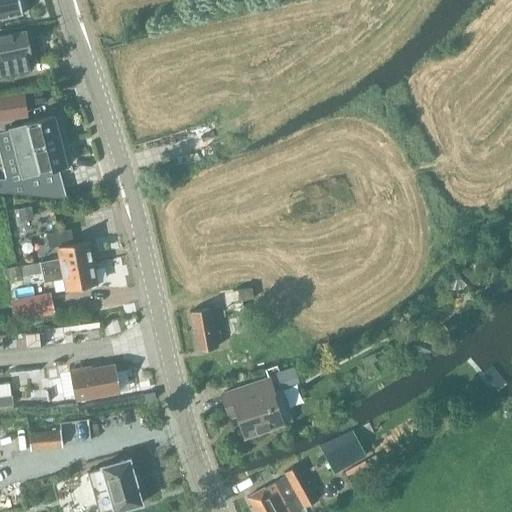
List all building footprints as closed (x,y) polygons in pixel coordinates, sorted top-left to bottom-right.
[(0,0),(0,14),(22,10),(21,6),(24,4),(22,0),(0,0)] [(0,76),(30,71),(28,62),(23,63),(22,58),(31,56),(26,31),(0,36),(0,76)] [(0,118),(27,114),(24,91),(0,94),(0,118)] [(9,127),(15,152),(30,148),(61,141),(58,131),(64,130),(61,117),(55,118),(54,115),(9,127)] [(30,148),(15,152),(21,177),(21,178),(38,174),(67,166),(67,163),(72,161),(69,149),(63,150),(61,141),(30,148)] [(21,178),(21,177),(14,177),(13,189),(37,190),(38,174),(21,178)] [(32,206),(19,209),(21,221),(35,218),(32,206)] [(18,267),(4,270),(6,280),(36,274),(42,272),(93,262),(89,240),(73,244),(57,247),(60,258),(40,262),(40,263),(33,264),(18,267)] [(93,262),(42,272),(43,277),(44,282),(64,278),(66,290),(97,284),(93,262)] [(460,262),(454,268),(460,274),(466,268),(460,262)] [(498,275),(484,289),(485,291),(491,296),(505,282),(498,275)] [(252,298),(251,287),(235,290),(236,300),(252,298)] [(485,291),(478,298),(484,303),(491,296),(485,291)] [(11,299),(15,320),(54,312),(50,292),(11,299)] [(214,330),(210,308),(190,312),(197,351),(218,347),(216,340),(221,339),(219,329),(214,330)] [(416,341),(413,349),(430,356),(433,348),(416,341)] [(71,370),(76,399),(118,391),(114,365),(87,370),(87,367),(71,370)] [(293,366),(276,372),(280,385),(281,388),(292,385),(299,383),(293,366)] [(274,391),(269,378),(222,394),(227,409),(234,406),(245,437),(283,424),(272,392),(274,391)] [(153,391),(145,393),(145,397),(146,401),(155,399),(153,391)] [(0,406),(13,405),(12,394),(11,394),(0,395),(0,406)] [(46,448),(62,447),(61,431),(29,434),(29,440),(31,450),(46,448)] [(356,437),(324,455),(334,472),(366,455),(356,437)] [(102,468),(87,472),(98,511),(104,511),(114,509),(115,511),(117,510),(116,510),(140,504),(142,503),(141,501),(137,488),(138,488),(137,486),(134,475),(134,474),(133,474),(129,460),(130,460),(129,458),(127,459),(104,466),(102,466),(102,468)] [(364,459),(344,470),(347,475),(367,464),(364,459)] [(294,511),(304,507),(318,500),(298,464),(284,472),(286,476),(274,482),(247,497),(255,511),(294,511)] [(66,511),(54,473),(40,477),(51,511),(66,511)]
